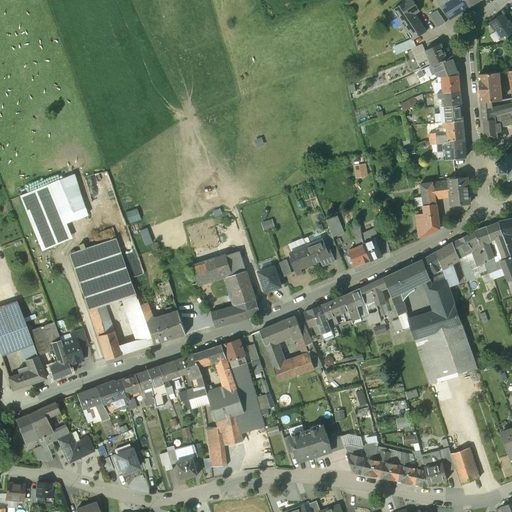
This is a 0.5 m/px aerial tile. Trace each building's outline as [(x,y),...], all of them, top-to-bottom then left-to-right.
[(427,33),(415,16),(420,12),(412,0),(409,0),(393,11),(412,39),(413,42),(414,41),(427,33)] [(437,0),(444,10),(454,4),(451,0),(437,0)] [(451,0),(454,4),(444,10),(450,20),(469,7),(464,0),(451,0)] [(445,23),(437,11),(430,15),(438,28),(445,23)] [(503,13),(489,23),(495,32),(496,31),(501,38),(505,36),(507,38),(511,34),(511,23),(510,21),(508,22),(505,16),(503,13)] [(412,39),(394,47),(397,55),(412,48),(416,46),(414,41),(413,42),(412,39)] [(425,50),(422,44),(416,46),(412,48),(419,65),(429,61),(425,50)] [(440,44),(425,50),(429,61),(419,65),(421,70),(425,68),(447,59),(440,44)] [(447,59),(425,68),(428,76),(436,73),(438,78),(438,83),(441,83),(441,93),(460,91),(459,84),(459,75),(452,56),(447,59)] [(499,73),(479,75),(481,102),(491,101),(501,100),(499,73)] [(441,93),(437,93),(438,99),(442,99),(443,107),(462,105),(460,91),(441,93)] [(415,98),(400,105),(404,111),(418,104),(415,98)] [(491,101),(481,102),(482,120),(495,119),(495,116),(510,112),(511,111),(511,105),(492,108),(491,101)] [(443,107),(441,107),(442,123),(443,123),(463,121),(462,105),(443,107)] [(495,119),(482,120),(484,139),(496,138),(496,132),(500,132),(500,126),(511,122),(511,116),(510,112),(495,116),(495,119)] [(463,121),(443,123),(443,129),(446,129),(447,135),(447,141),(465,139),(463,121)] [(437,136),(436,133),(428,134),(430,145),(437,144),(447,142),(447,141),(447,135),(437,136)] [(465,139),(447,141),(447,142),(437,144),(437,151),(442,151),(442,152),(444,152),(444,160),(464,158),(463,147),(465,146),(465,139)] [(511,153),(507,154),(507,152),(505,152),(506,154),(504,154),(505,158),(502,158),(500,160),(501,162),(497,162),(497,163),(495,163),(495,165),(497,165),(498,171),(496,171),(496,173),(498,173),(498,174),(507,173),(508,179),(509,179),(509,181),(511,181),(511,179),(511,178),(511,153)] [(58,181),(73,219),(86,214),(74,175),(58,181)] [(468,177),(449,180),(450,197),(451,205),(470,203),(468,183),(468,177)] [(449,180),(433,183),(435,199),(450,197),(449,180)] [(54,183),(20,197),(42,251),(64,242),(70,240),(63,223),(73,219),(58,181),(54,183)] [(433,183),(420,185),(423,205),(419,206),(420,214),(416,215),(419,237),(427,234),(439,228),(435,199),(433,183)] [(338,216),(327,221),(333,237),(344,232),(338,216)] [(511,218),(499,222),(505,238),(511,235),(511,218)] [(263,221),(264,229),(276,227),(274,219),(263,221)] [(499,222),(487,226),(491,241),(493,244),(497,242),(504,260),(511,257),(511,255),(505,238),(499,222)] [(487,226),(475,231),(481,247),(483,253),(482,254),(488,273),(498,269),(496,263),(489,242),(491,241),(487,226)] [(359,227),(349,231),(352,238),(354,237),(358,247),(363,245),(362,235),(359,227)] [(380,243),(374,229),(362,235),(363,245),(374,240),(377,245),(380,243)] [(475,231),(459,239),(464,254),(472,251),(480,275),(488,273),(482,254),(480,248),(481,247),(475,231)] [(324,243),(322,239),(310,244),(307,237),(303,239),(306,246),(313,263),(321,260),(323,265),(334,260),(327,242),(324,243)] [(104,305),(109,303),(117,301),(126,298),(134,295),(134,294),(115,238),(70,253),(89,310),(104,305)] [(341,257),(333,239),(327,242),(334,260),(341,257)] [(464,254),(459,239),(452,243),(458,256),(464,254)] [(374,240),(363,245),(370,261),(381,256),(377,245),(374,240)] [(380,243),(377,245),(381,256),(390,252),(387,241),(380,243)] [(452,243),(435,252),(440,265),(442,268),(445,278),(449,286),(457,284),(458,284),(452,269),(450,264),(459,259),(458,256),(452,243)] [(358,247),(349,251),(350,254),(347,255),(350,262),(353,260),(355,267),(370,261),(363,245),(358,247)] [(306,246),(291,253),(292,257),(290,258),(297,275),(302,272),(301,268),(313,263),(306,246)] [(239,251),(226,255),(232,272),(226,274),(227,277),(246,270),(239,251)] [(435,252),(423,259),(428,272),(440,265),(435,252)] [(226,255),(192,266),(198,283),(226,274),(232,272),(226,255)] [(504,260),(500,262),(502,268),(507,281),(511,279),(511,257),(504,260)] [(423,259),(384,277),(388,287),(391,296),(400,292),(421,282),(430,278),(428,272),(423,259)] [(292,273),(287,260),(279,263),(284,276),(292,273)] [(470,262),(461,265),(463,271),(472,268),(470,262)] [(274,267),(259,272),(265,292),(281,286),(274,267)] [(246,270),(227,277),(236,305),(255,299),(246,270)] [(384,277),(359,289),(362,295),(372,291),(374,298),(378,311),(379,314),(379,316),(383,315),(381,307),(380,307),(380,305),(385,303),(381,290),(388,287),(384,277)] [(445,278),(431,283),(430,278),(421,282),(436,313),(456,306),(454,302),(449,286),(445,278)] [(161,299),(173,296),(169,280),(157,283),(161,299)] [(457,284),(449,286),(454,302),(459,300),(455,288),(458,287),(457,284)] [(153,319),(152,317),(151,317),(146,303),(152,300),(148,288),(141,291),(134,294),(134,295),(140,309),(143,316),(153,345),(161,342),(153,319)] [(359,289),(344,296),(349,310),(348,310),(351,319),(352,323),(362,320),(357,306),(365,303),(365,302),(364,302),(362,295),(359,289)] [(372,291),(362,295),(364,302),(365,302),(374,298),(372,291)] [(406,312),(400,292),(391,296),(398,315),(406,312)] [(134,295),(126,298),(133,320),(143,316),(140,309),(134,295)] [(344,296),(322,305),(327,319),(344,312),(347,321),(351,319),(348,310),(349,310),(344,296)] [(236,305),(212,313),(216,326),(248,317),(259,313),(257,305),(255,299),(236,305)] [(27,331),(16,302),(0,306),(0,352),(0,353),(21,346),(26,360),(38,357),(37,355),(33,344),(32,344),(27,331)] [(104,305),(89,310),(94,325),(109,320),(104,305)] [(322,305),(313,309),(318,324),(322,332),(322,333),(331,330),(327,319),(322,305)] [(436,313),(409,321),(410,326),(414,339),(462,324),(456,306),(436,313)] [(313,309),(304,312),(310,328),(318,324),(313,309)] [(178,311),(160,316),(168,340),(185,335),(178,311)] [(378,311),(365,315),(368,326),(381,322),(379,316),(379,314),(378,311)] [(406,312),(398,315),(400,319),(392,321),(396,332),(410,326),(409,321),(406,312)] [(301,314),(286,320),(292,334),(301,330),(307,347),(310,346),(309,345),(313,343),(305,325),(301,314)] [(143,316),(133,320),(139,340),(131,343),(134,351),(153,345),(143,316)] [(160,316),(153,319),(161,342),(168,340),(160,316)] [(48,324),(46,319),(38,321),(40,327),(27,331),(32,344),(33,344),(37,355),(54,350),(55,354),(64,351),(61,343),(60,340),(53,323),(48,324)] [(286,319),(260,331),(265,345),(267,345),(275,367),(285,364),(276,341),(292,334),(286,320),(286,319)] [(109,320),(94,325),(100,343),(115,338),(109,320)] [(462,324),(414,339),(429,385),(457,375),(478,369),(462,324)] [(375,336),(388,333),(386,326),(373,329),(375,336)] [(82,329),(70,333),(72,339),(75,338),(78,349),(88,346),(82,329)] [(301,330),(292,334),(294,340),(299,339),(303,350),(308,348),(307,347),(301,330)] [(322,332),(313,336),(314,341),(324,337),(322,333),(322,332)] [(78,349),(75,338),(72,339),(61,343),(64,351),(68,365),(82,361),(78,349)] [(115,338),(100,343),(105,360),(134,351),(131,343),(118,347),(115,338)] [(239,339),(224,344),(232,368),(247,363),(239,339)] [(323,368),(313,343),(309,345),(310,346),(307,347),(308,348),(315,368),(315,369),(317,374),(322,372),(320,369),(323,368)] [(222,345),(195,354),(195,355),(198,366),(216,360),(226,357),(222,345)] [(64,351),(55,354),(59,366),(50,370),(52,379),(70,371),(68,365),(64,351)] [(195,355),(177,361),(182,375),(189,373),(191,380),(198,378),(200,383),(198,384),(202,395),(200,396),(189,399),(192,409),(210,403),(206,389),(198,366),(195,355)] [(275,367),(274,368),(279,381),(315,368),(310,355),(306,357),(285,364),(275,367)] [(38,357),(26,360),(28,366),(30,371),(34,383),(46,379),(38,357)] [(227,393),(215,397),(214,392),(211,387),(206,389),(210,403),(215,417),(217,428),(219,434),(226,433),(229,445),(242,442),(240,434),(265,428),(262,417),(260,412),(247,363),(232,368),(230,369),(226,357),(216,360),(227,393)] [(177,361),(158,367),(164,383),(168,394),(173,393),(169,379),(182,375),(177,361)] [(28,366),(6,373),(8,378),(30,371),(28,366)] [(158,367),(146,371),(151,387),(150,388),(152,397),(158,396),(155,386),(164,383),(158,367)] [(30,371),(8,378),(12,390),(34,383),(30,371)] [(151,387),(146,371),(134,375),(140,391),(143,390),(146,399),(144,400),(146,407),(154,404),(152,397),(150,388),(151,387)] [(134,375),(121,379),(121,380),(126,396),(130,394),(139,391),(140,391),(134,375)] [(113,381),(95,388),(102,403),(108,416),(111,415),(110,412),(127,406),(126,402),(125,397),(126,397),(126,396),(121,380),(114,383),(113,381)] [(164,383),(155,386),(158,396),(161,395),(161,396),(168,394),(164,383)] [(95,388),(77,395),(84,415),(87,414),(85,409),(94,405),(101,403),(95,388)] [(197,388),(187,391),(189,399),(200,396),(197,388)] [(361,404),(367,403),(363,389),(357,390),(361,404)] [(187,391),(179,393),(181,402),(184,401),(187,410),(192,409),(189,399),(187,391)] [(133,400),(131,400),(130,394),(126,396),(126,397),(129,401),(126,402),(127,406),(128,410),(135,408),(133,400)] [(158,396),(152,397),(154,404),(155,407),(163,405),(161,396),(161,395),(158,396)] [(59,413),(55,402),(49,405),(54,415),(59,413)] [(101,403),(94,405),(99,417),(101,422),(109,418),(108,416),(102,403),(101,403)] [(43,407),(31,413),(27,415),(34,431),(34,430),(37,439),(42,437),(44,440),(46,445),(56,440),(53,433),(45,419),(54,415),(49,405),(43,407)] [(94,405),(85,409),(87,414),(90,415),(92,419),(99,417),(94,405)] [(27,415),(15,420),(25,444),(37,439),(34,430),(34,431),(27,415)] [(406,427),(407,429),(413,429),(412,416),(398,417),(398,427),(406,427)] [(66,427),(53,433),(56,440),(57,440),(69,434),(66,427)] [(323,427),(305,432),(313,457),(318,455),(320,456),(325,455),(326,453),(330,452),(331,451),(327,440),(323,427)] [(226,433),(219,434),(217,428),(206,429),(211,468),(227,465),(225,446),(229,445),(226,433)] [(291,437),(290,437),(295,451),(298,462),(313,457),(305,432),(291,437)] [(406,443),(418,440),(416,433),(404,437),(406,443)] [(74,444),(69,434),(57,440),(69,463),(94,452),(87,438),(74,444)] [(511,459),(511,434),(502,438),(510,460),(511,459)] [(290,436),(284,438),(288,453),(295,451),(290,437),(291,437),(290,436)] [(341,436),(327,440),(331,451),(330,452),(331,453),(345,448),(341,436)] [(451,453),(447,439),(441,441),(443,449),(439,450),(444,469),(455,466),(451,453)] [(52,443),(46,445),(48,450),(43,452),(47,462),(53,460),(51,455),(56,453),(52,443)] [(438,445),(420,449),(421,455),(439,450),(438,445)] [(40,447),(34,449),(39,461),(47,462),(43,452),(41,448),(40,447)] [(469,448),(451,453),(455,466),(461,484),(478,478),(469,448)] [(131,450),(116,455),(123,473),(123,474),(138,468),(131,450)] [(175,450),(168,452),(171,464),(177,462),(178,462),(175,450)] [(439,450),(421,455),(423,461),(425,470),(429,484),(447,480),(444,469),(439,450)] [(168,452),(159,455),(162,466),(164,465),(166,471),(173,468),(171,464),(168,452)] [(123,473),(116,455),(116,454),(110,457),(117,475),(123,473)] [(361,457),(353,456),(353,454),(351,454),(351,455),(348,455),(355,472),(363,474),(363,458),(361,457)] [(366,458),(363,458),(363,474),(371,476),(374,460),(372,460),(372,458),(370,457),(370,459),(366,458)] [(109,458),(102,461),(106,473),(113,470),(109,458)] [(178,462),(177,462),(181,480),(182,479),(182,480),(190,478),(190,477),(197,475),(193,458),(178,462)] [(378,461),(374,460),(371,476),(380,477),(383,462),(378,461)] [(388,463),(383,462),(380,477),(389,479),(392,464),(388,463)] [(401,465),(392,464),(389,479),(398,481),(401,465)] [(408,464),(405,464),(404,466),(401,465),(398,481),(407,483),(409,467),(407,467),(408,464)] [(418,469),(409,467),(407,483),(416,485),(418,469)] [(425,470),(418,469),(416,485),(429,487),(429,484),(425,470)] [(43,503),(44,497),(53,498),(53,492),(50,491),(51,483),(37,483),(35,503),(43,503)] [(24,485),(6,484),(5,500),(23,501),(24,485)] [(319,511),(316,501),(309,503),(312,511),(319,511)] [(511,511),(511,502),(501,507),(501,508),(496,510),(496,511),(511,511)] [(99,511),(96,503),(76,510),(76,511),(99,511)]
